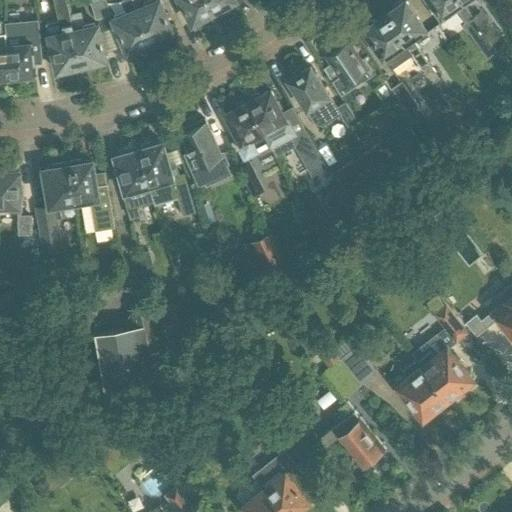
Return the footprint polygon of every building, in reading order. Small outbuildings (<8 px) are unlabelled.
[(53,0),(58,20),(46,23),(57,70),(81,65),(73,30),(70,13),(67,2),(66,2),(65,0),(53,0)] [(96,19),(103,16),(97,0),(96,0),(90,2),(96,19)] [(97,0),(103,16),(112,13),(106,0),(97,0)] [(132,0),(136,8),(135,9),(149,42),(173,32),(159,0),(144,0),(145,0),(144,0),(132,0)] [(179,0),(192,23),(213,11),(207,0),(179,0)] [(207,0),(213,11),(233,0),(207,0)] [(440,77),(420,49),(414,41),(428,32),(406,0),(385,15),(407,46),(406,47),(412,55),(422,69),(423,68),(432,82),(440,77)] [(466,4),(462,0),(430,0),(444,20),(458,10),(466,21),(465,22),(489,56),(498,50),(482,26),(474,16),(466,4)] [(127,51),(149,42),(135,9),(113,18),(127,51)] [(85,27),(82,11),(70,13),(73,30),(81,65),(106,59),(98,24),(85,27)] [(474,16),(482,26),(488,21),(481,11),(474,16)] [(392,69),(412,55),(406,47),(407,46),(385,15),(365,29),(392,69)] [(10,77),(35,74),(30,34),(30,31),(6,33),(7,44),(10,77)] [(0,77),(10,77),(7,44),(6,33),(0,33),(0,77)] [(324,68),(333,81),(341,75),(346,83),(359,75),(363,81),(371,75),(348,41),(327,54),(333,62),(324,68)] [(337,107),(333,102),(310,65),(289,79),(316,122),(323,123),(340,112),(348,125),(357,119),(346,102),(337,107)] [(511,89),(511,75),(500,83),(507,93),(511,89)] [(398,95),(396,96),(414,121),(424,114),(402,81),(392,87),(398,95)] [(300,155),(316,146),(294,105),(282,111),(271,90),(260,95),(257,93),(250,97),(250,100),(248,101),(268,139),(277,157),(295,147),(300,155)] [(257,146),(268,139),(248,101),(226,113),(241,143),(247,154),(258,148),(257,146)] [(181,130),(190,150),(183,153),(198,186),(205,183),(206,185),(232,174),(228,164),(230,163),(224,150),(220,151),(205,119),(181,130)] [(409,124),(335,171),(358,211),(428,154),(409,124)] [(173,176),(162,141),(137,148),(149,184),(154,201),(155,204),(178,197),(183,214),(196,210),(185,173),(173,176)] [(316,146),(300,155),(311,177),(328,168),(316,146)] [(141,215),(138,206),(154,201),(149,184),(137,148),(114,155),(125,191),(122,192),(130,219),(141,215)] [(265,190),(248,158),(237,163),(253,196),(265,190)] [(93,160),(68,164),(74,202),(90,199),(95,230),(115,227),(107,183),(97,185),(93,160)] [(43,253),(63,249),(58,218),(62,218),(59,204),(74,202),(68,164),(43,168),(49,204),(35,206),(43,253)] [(0,170),(0,210),(21,210),(20,170),(0,170)] [(32,234),(32,214),(18,214),(18,234),(32,234)] [(323,239),(344,226),(337,214),(315,226),(323,239)] [(166,243),(162,230),(153,233),(157,246),(166,243)] [(271,232),(251,241),(268,279),(290,268),(289,267),(288,267),(277,245),(271,232)] [(352,261),(358,255),(349,244),(342,249),(352,261)] [(153,265),(149,251),(138,254),(142,268),(153,265)] [(511,284),(511,283),(498,293),(504,301),(492,310),(511,334),(511,284)] [(478,340),(489,331),(460,295),(449,304),(478,340)] [(434,313),(456,342),(469,331),(447,303),(434,313)] [(108,411),(164,368),(150,306),(132,310),(132,311),(130,311),(123,327),(123,329),(95,333),(108,411)] [(340,359),(361,384),(378,371),(357,345),(340,359)] [(417,357),(448,397),(450,395),(454,396),(459,391),(459,388),(472,378),(448,347),(437,355),(430,347),(417,357)] [(447,398),(448,397),(417,357),(404,368),(410,376),(400,385),(424,416),(437,405),(440,406),(447,401),(447,398)] [(361,384),(340,359),(339,358),(323,371),(344,398),(361,384)] [(384,446),(356,411),(348,400),(338,408),(346,418),(335,427),(321,437),(329,448),(342,439),(362,464),(364,462),(368,462),(374,459),(374,454),(384,446)] [(275,426),(301,461),(312,452),(286,418),(275,426)] [(164,454),(182,477),(193,468),(175,446),(164,454)] [(301,511),(307,507),(307,503),(309,501),(307,499),(315,493),(307,484),(310,482),(285,448),(252,473),(265,489),(264,489),(282,511),(295,511),(297,511),(301,511)] [(239,457),(247,467),(254,462),(246,451),(239,457)] [(240,472),(247,467),(239,457),(232,462),(240,472)] [(164,494),(178,511),(199,511),(177,484),(164,494)] [(282,511),(264,489),(243,506),(248,511),(282,511)]
